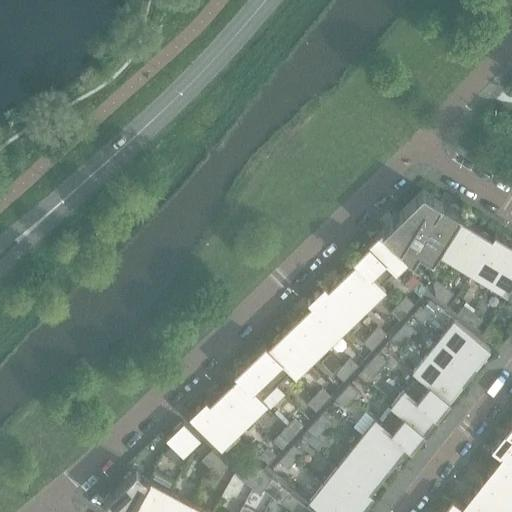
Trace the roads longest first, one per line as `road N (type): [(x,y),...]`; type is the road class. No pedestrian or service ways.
road 1 (residential): [(43,504),(414,147)]
road 2 (secondary): [(45,217),(191,83),(265,0)]
road 3 (residential): [(394,511),(511,362)]
road 4 (residential): [(414,147),(511,37)]
